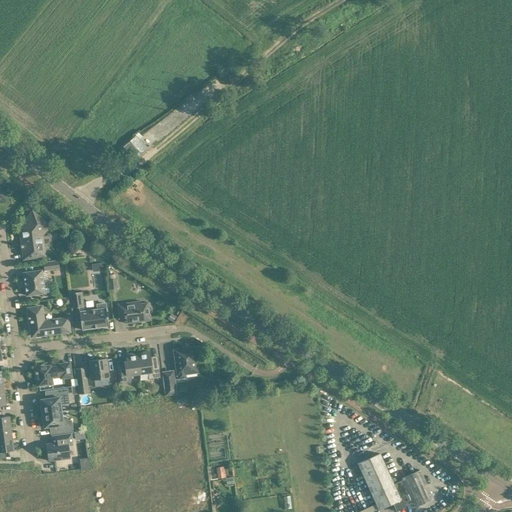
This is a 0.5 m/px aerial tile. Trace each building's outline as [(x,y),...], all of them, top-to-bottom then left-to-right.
[(135,159),(142,152),(147,147),(136,135),(131,140),(123,147),(133,157),(132,158),(134,159),(135,159)] [(20,231),(19,231),(20,238),(21,238),(22,245),(20,245),(21,247),(22,247),(24,259),(45,256),(44,246),(51,245),(50,235),(43,236),(43,235),(50,225),(48,224),(37,215),(33,211),(19,227),(20,231)] [(44,271),(59,269),(58,260),(43,262),(44,271)] [(100,263),(92,264),(93,272),(101,270),(103,270),(102,262),(100,263)] [(42,270),(23,273),(26,295),(45,293),(42,271),(42,270)] [(109,289),(117,288),(117,279),(109,280),(109,289)] [(83,311),(83,306),(81,291),(70,293),(72,308),(79,307),(80,311),(79,312),(82,329),(108,326),(105,303),(97,304),(97,309),(83,311)] [(64,305),(71,304),(70,297),(63,298),(64,305)] [(141,303),(140,301),(117,304),(119,318),(126,317),(127,323),(151,320),(150,312),(151,311),(150,307),(149,306),(148,302),(141,303)] [(43,321),(41,307),(28,308),(29,316),(27,317),(29,327),(31,327),(31,332),(33,331),(34,332),(35,333),(36,333),(36,335),(43,335),(43,336),(48,336),(47,334),(69,331),(67,318),(43,321)] [(186,378),(185,374),(198,373),(197,364),(198,362),(198,358),(196,357),(195,346),(173,349),(177,375),(178,375),(178,379),(186,378)] [(152,364),(150,351),(143,352),(143,353),(137,354),(140,373),(148,372),(148,379),(160,377),(158,363),(152,364)] [(133,355),(132,353),(125,354),(126,361),(117,362),(120,383),(130,381),(132,374),(140,373),(137,354),(133,355)] [(90,380),(109,377),(107,368),(106,358),(89,360),(90,366),(88,367),(90,380)] [(37,371),(35,371),(35,373),(35,375),(35,377),(36,379),(38,379),(38,385),(39,385),(40,391),(53,389),(52,383),(51,377),(61,376),(61,378),(71,377),(69,363),(59,364),(60,366),(51,367),(51,364),(46,365),(44,364),(42,365),(40,366),(40,367),(36,368),(37,371)] [(79,394),(89,392),(85,367),(75,368),(79,394)] [(165,396),(177,394),(175,378),(163,380),(165,396)] [(41,405),(40,406),(40,410),(42,411),(42,413),(61,411),(60,404),(64,404),(64,400),(68,399),(67,389),(50,391),(50,398),(40,399),(41,405)] [(196,410),(187,412),(190,431),(199,430),(196,410)] [(2,417),(1,411),(0,411),(0,428),(10,427),(8,416),(2,417)] [(42,415),(41,417),(42,421),(43,422),(44,427),(50,426),(55,426),(55,433),(72,431),(71,420),(67,421),(66,417),(62,417),(61,411),(42,413),(42,415)] [(187,412),(178,413),(181,432),(190,431),(187,412)] [(178,413),(169,415),(171,433),(181,432),(178,413)] [(169,415),(160,416),(162,435),(171,433),(169,415)] [(160,416),(151,418),(153,436),(162,435),(160,416)] [(151,418),(141,419),(144,437),(153,436),(151,418)] [(141,419),(132,420),(135,438),(144,437),(141,419)] [(0,440),(11,439),(10,427),(0,428),(0,440)] [(84,431),(74,432),(75,440),(85,438),(84,431)] [(49,444),(46,444),(47,449),(49,461),(69,458),(68,445),(73,445),(71,432),(51,435),(52,443),(49,444)] [(122,436),(104,439),(106,448),(124,447),(122,436)] [(0,458),(6,458),(5,451),(13,450),(11,439),(0,440),(0,458)] [(124,447),(106,448),(107,459),(125,457),(124,447)] [(393,484),(379,453),(358,463),(379,510),(393,503),(396,511),(413,503),(403,480),(393,484)] [(125,457),(107,459),(108,469),(126,467),(125,457)] [(218,478),(226,477),(224,466),(216,468),(218,478)] [(9,468),(0,468),(0,470),(6,490),(12,488),(14,496),(29,491),(25,479),(20,481),(19,479),(18,478),(16,475),(11,476),(9,468)] [(415,507),(433,499),(420,470),(402,478),(403,480),(413,503),(415,507)] [(200,471),(189,473),(192,494),(203,492),(203,489),(200,471)] [(189,473),(178,475),(180,492),(180,495),(192,494),(189,473)] [(164,480),(152,481),(155,502),(167,500),(166,494),(164,480)] [(152,481),(141,483),(143,500),(144,503),(155,502),(152,481)] [(209,488),(203,489),(203,492),(205,501),(211,500),(209,488)] [(128,489),(116,491),(119,511),(131,510),(130,502),(128,489)] [(116,491),(105,492),(107,510),(107,511),(115,511),(119,511),(116,491)] [(180,492),(173,493),(174,505),(181,504),(180,495),(180,492)] [(173,493),(166,494),(167,500),(168,506),(174,505),(173,493)]
